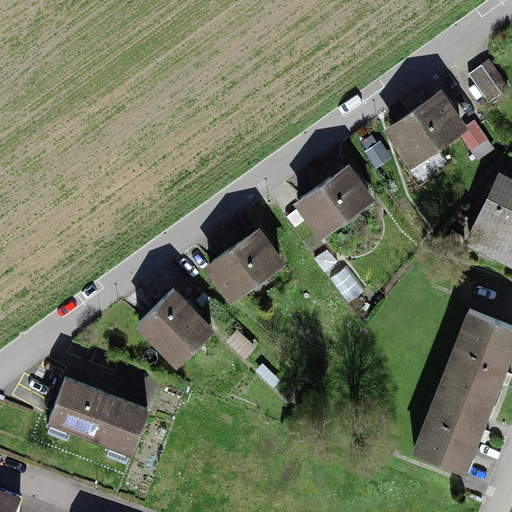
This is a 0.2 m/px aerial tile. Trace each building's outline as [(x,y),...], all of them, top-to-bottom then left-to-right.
[(481,63),(468,72),(488,101),(501,92),(481,63)] [(461,126),(437,92),(390,125),(414,159),(461,126)] [(370,198),(346,165),(299,198),(322,231),(370,198)] [(511,180),(501,175),(470,238),(511,258),(511,256),(511,180)] [(280,261),(257,227),(210,261),(234,294),(280,261)] [(174,289),(140,320),(156,337),(160,333),(180,354),(210,327),(174,289)] [(511,342),(511,324),(471,308),(415,447),(463,466),(511,342)] [(146,408),(65,377),(51,415),(71,423),(71,424),(110,439),(110,437),(132,445),(146,408)]
